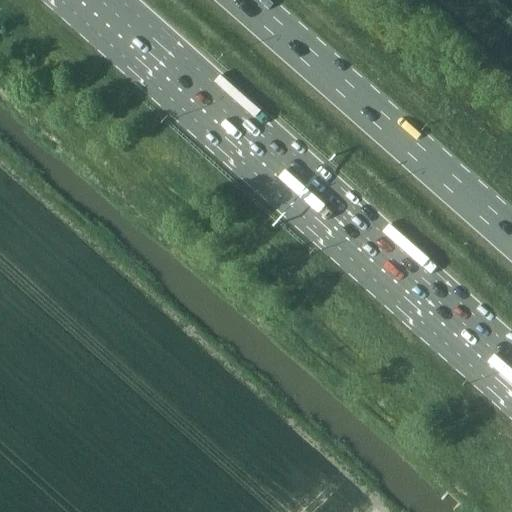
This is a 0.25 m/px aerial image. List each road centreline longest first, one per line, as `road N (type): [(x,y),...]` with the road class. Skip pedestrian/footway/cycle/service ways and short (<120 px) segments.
road 1 (primary): [(101,0),(511,360)]
road 2 (primary): [(511,236),(245,0)]
